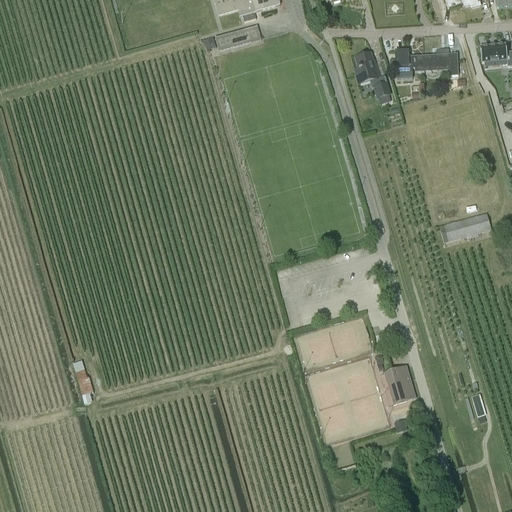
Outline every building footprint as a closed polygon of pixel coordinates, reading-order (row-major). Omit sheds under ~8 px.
[(257,13),(280,7),(277,0),(213,0),(219,18),(238,13),(239,18),(242,18),(255,14),(257,13)] [(462,0),(446,0),(449,8),(463,5),(464,4),(462,0)] [(462,0),(464,4),(463,5),(464,9),(470,7),(470,10),(481,7),(479,0),(462,0)] [(511,0),(495,0),(496,9),(511,7),(511,0)] [(215,39),(219,53),(261,42),(257,28),(215,39)] [(511,68),(511,53),(506,54),(506,46),(480,49),(481,65),(506,62),(507,69),(511,68)] [(423,58),(424,74),(449,73),(450,79),(459,78),(457,56),(449,56),(449,51),(441,51),(442,57),(423,58)] [(424,74),(423,58),(409,58),(409,53),(395,53),(395,61),(389,61),(390,70),(396,70),(397,76),(413,75),(412,70),(415,70),(415,74),(424,74)] [(378,80),(371,55),(356,60),(359,71),(356,72),(360,86),(369,83),(371,90),(374,89),(377,100),(378,100),(389,97),(390,97),(384,78),(378,80)] [(390,104),(389,97),(378,100),(380,107),(390,104)] [(444,245),(491,232),(486,216),(439,229),(444,245)] [(381,364),(384,364),(381,355),(374,357),(378,372),(383,371),(381,364)] [(81,407),(90,405),(89,396),(90,395),(83,363),(73,365),(81,407)] [(394,407),(415,401),(406,369),(392,373),(388,374),(385,375),(394,407)] [(478,396),(471,398),(477,418),(484,416),(478,396)] [(404,423),(394,425),(397,435),(407,432),(404,423)]
